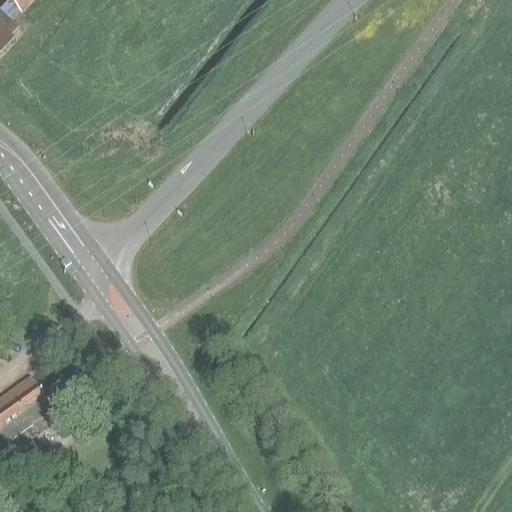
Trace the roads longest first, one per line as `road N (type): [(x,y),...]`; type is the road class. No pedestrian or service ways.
road 1 (unclassified): [(95,269),(349,0)]
road 2 (secondary): [(256,511),(95,269)]
road 3 (secondary): [(95,269),(0,143)]
